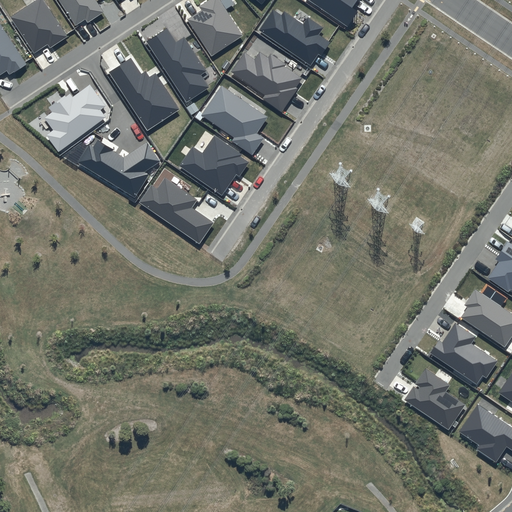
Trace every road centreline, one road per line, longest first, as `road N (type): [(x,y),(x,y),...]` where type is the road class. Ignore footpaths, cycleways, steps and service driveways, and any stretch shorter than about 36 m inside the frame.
road 1 (residential): [(394,0),(222,253)]
road 2 (residential): [(511,190),(386,374)]
road 3 (residential): [(160,0),(6,102)]
